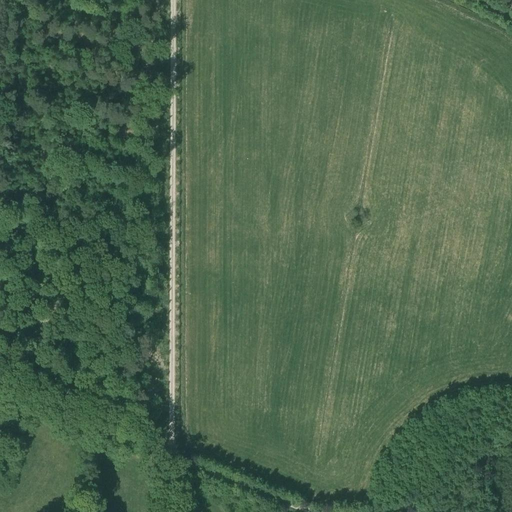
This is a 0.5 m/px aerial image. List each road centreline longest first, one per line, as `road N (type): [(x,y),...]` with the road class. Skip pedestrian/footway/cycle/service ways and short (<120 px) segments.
road 1 (track): [(311,511),(171,455),(175,0)]
road 2 (track): [(134,439),(0,385)]
